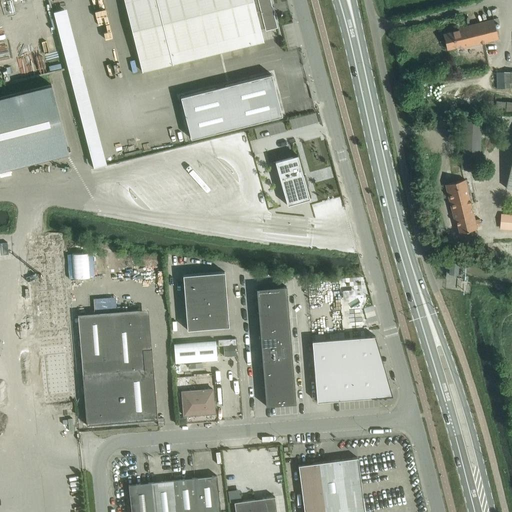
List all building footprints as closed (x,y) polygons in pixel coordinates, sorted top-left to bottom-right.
[(270,0),(124,0),(142,71),(264,41),(260,28),(265,27),(265,29),(277,26),(270,0)] [(464,47),(498,39),(493,19),(459,28),(459,30),(444,34),(448,49),(463,45),(464,47)] [(511,70),(503,71),(504,82),(511,81),(511,70)] [(181,97),(191,138),(282,115),(272,74),(181,97)] [(0,97),(0,169),(68,152),(51,84),(0,97)] [(461,169),(465,169),(479,169),(481,121),(463,121),(461,169)] [(297,155),(275,161),(287,205),(289,205),(288,201),(307,195),(308,199),(310,199),(306,185),(307,185),(307,184),(306,184),(303,175),(304,175),(304,174),(303,174),(297,155)] [(475,220),(465,179),(445,184),(454,219),(456,218),(459,233),(477,228),(476,226),(481,225),(480,218),(475,220)] [(511,214),(502,214),(501,228),(511,228),(511,214)] [(457,274),(458,260),(450,259),(449,274),(457,274)] [(183,274),(187,329),(229,326),(225,271),(183,274)] [(256,288),(266,406),(296,403),(286,286),(256,288)] [(157,419),(150,348),(142,348),(138,309),(77,315),(87,425),(157,419)] [(312,341),(317,402),(380,397),(380,394),(391,391),(383,365),(377,366),(376,347),(378,347),(375,335),(374,335),(374,336),(312,341)] [(236,338),(218,339),(218,344),(223,344),(224,355),(237,354),(236,338)] [(215,340),(172,343),(174,362),(216,359),(215,340)] [(215,387),(181,390),(183,415),(216,413),(215,387)] [(365,511),(358,457),(299,465),(304,511),(365,511)] [(220,511),(217,475),(128,485),(131,511),(220,511)] [(276,511),(274,496),(234,502),(235,511),(276,511)]
